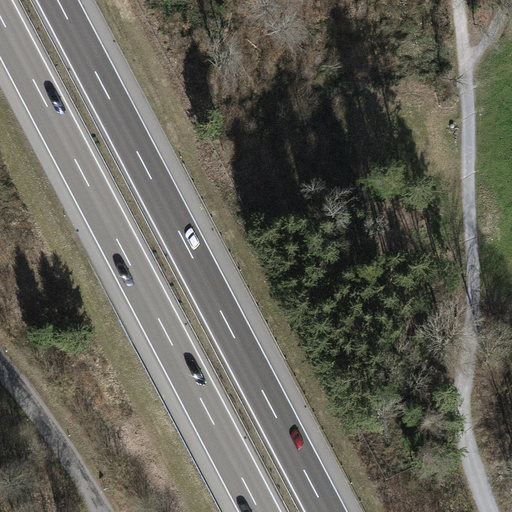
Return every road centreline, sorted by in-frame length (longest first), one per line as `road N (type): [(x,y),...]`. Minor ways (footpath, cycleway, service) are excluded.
road 1 (motorway): [(327,511),(59,0)]
road 2 (motorway): [(0,18),(259,511)]
road 3 (track): [(489,511),(470,443),(467,65)]
road 4 (unclassified): [(0,363),(101,511)]
